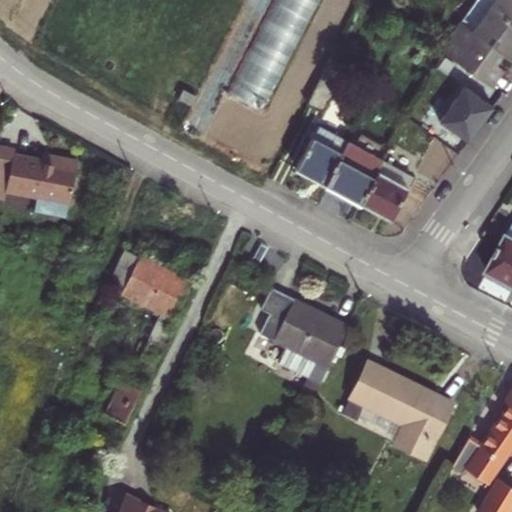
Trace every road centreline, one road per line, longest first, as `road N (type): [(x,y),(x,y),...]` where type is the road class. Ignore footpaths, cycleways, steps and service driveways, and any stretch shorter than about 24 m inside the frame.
road 1 (residential): [(404,285),(55,96),(0,57)]
road 2 (residential): [(404,285),(511,133)]
road 3 (residential): [(511,340),(404,285)]
